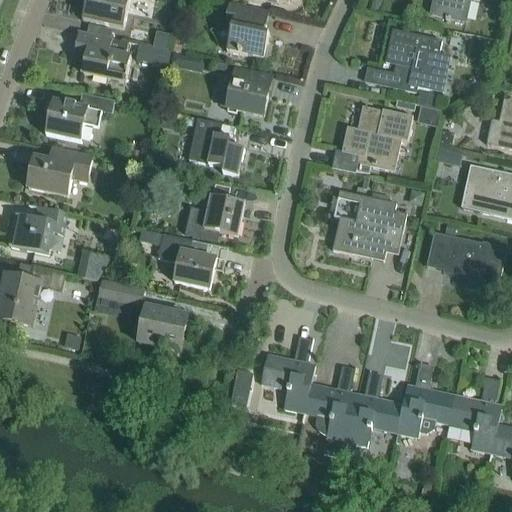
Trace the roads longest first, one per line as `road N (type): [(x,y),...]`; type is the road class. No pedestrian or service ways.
road 1 (residential): [(347,0),(316,74),(280,262)]
road 2 (residential): [(280,262),(297,285),(511,343)]
road 3 (residential): [(207,389),(253,276),(280,262)]
